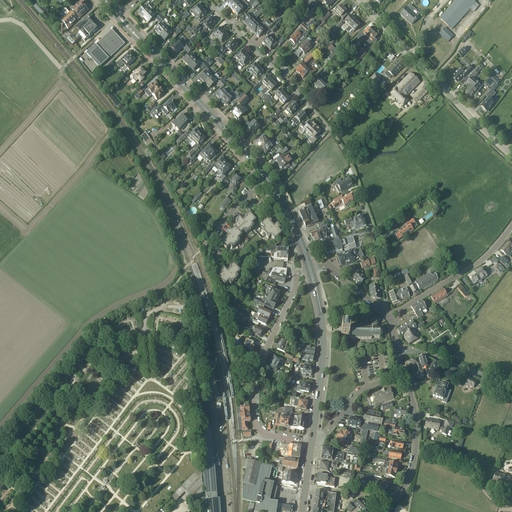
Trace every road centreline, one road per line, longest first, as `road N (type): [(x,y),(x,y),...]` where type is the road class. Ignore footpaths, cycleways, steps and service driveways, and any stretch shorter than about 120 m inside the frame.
road 1 (residential): [(309,268),(297,273),(255,372),(253,398),(259,431),(311,442)]
road 2 (secondary): [(265,177),(117,15)]
road 3 (residential): [(511,157),(358,0)]
road 4 (residential): [(388,314),(371,221),(330,131)]
road 5 (residential): [(330,131),(207,0)]
road 6 (secondary): [(311,442),(323,333),(309,268)]
road 7 (residential): [(382,509),(405,485),(413,458),(415,418),(402,371)]
road 8 (residential): [(404,306),(471,266),(506,233)]
